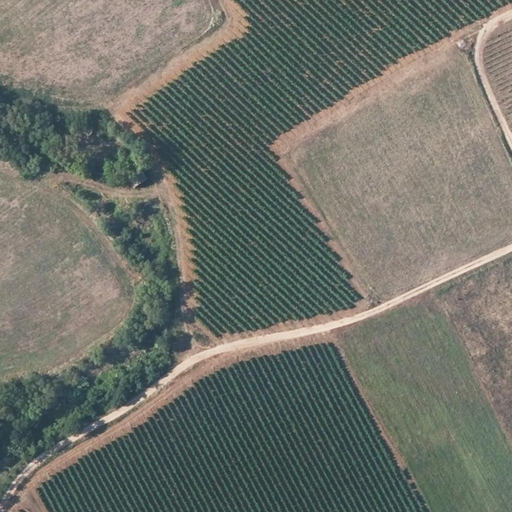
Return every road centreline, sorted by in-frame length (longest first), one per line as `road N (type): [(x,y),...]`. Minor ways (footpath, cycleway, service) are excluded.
road 1 (track): [(511,248),(372,314),(198,359),(26,469),(0,506)]
road 2 (track): [(511,21),(479,42),(478,69),(511,146)]
